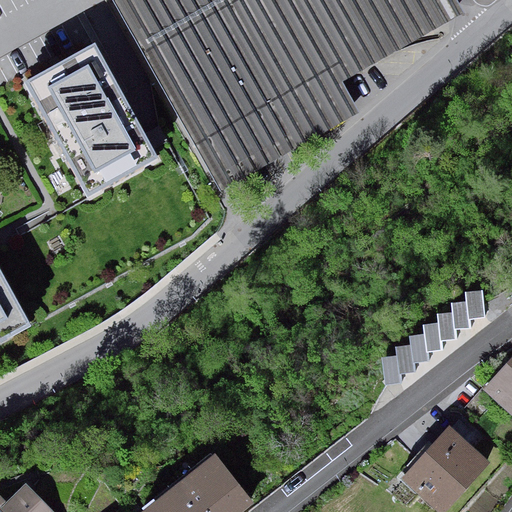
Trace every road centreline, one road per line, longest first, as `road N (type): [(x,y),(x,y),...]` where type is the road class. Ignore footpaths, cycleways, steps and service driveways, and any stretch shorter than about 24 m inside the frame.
road 1 (residential): [(0,404),(152,319),(483,32)]
road 2 (residential): [(273,511),(511,329)]
